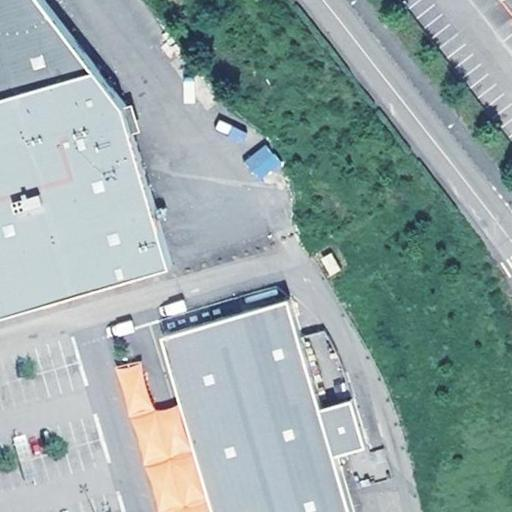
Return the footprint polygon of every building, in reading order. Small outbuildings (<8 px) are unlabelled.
[(0,0),(0,309),(52,294),(167,260),(156,221),(132,138),(123,105),(41,0),(0,0)] [(344,266),(333,248),(322,255),(333,272),(344,266)] [(285,294),(157,331),(208,511),(347,511),(330,451),(361,442),(348,394),(317,403),(285,294)] [(307,336),(319,368),(336,362),(324,329),(307,336)] [(36,428),(0,438),(0,494),(98,466),(84,415),(36,428)] [(110,511),(106,493),(36,511),(110,511)]
